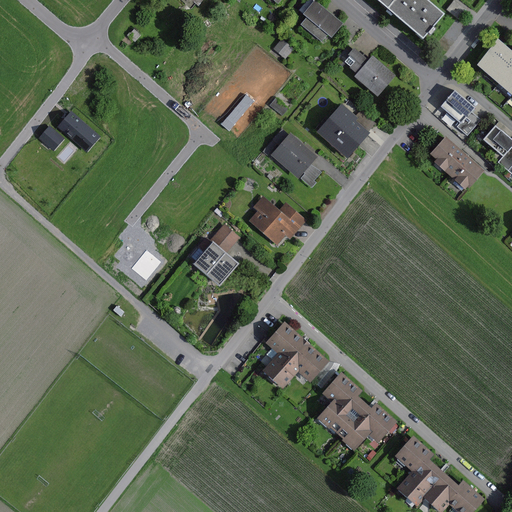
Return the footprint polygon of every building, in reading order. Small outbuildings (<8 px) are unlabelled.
[(322,40),(328,32),(332,35),(343,22),(316,0),(308,0),(301,10),(308,16),(302,24),(322,40)] [(430,32),(432,34),(437,28),(435,26),(446,13),(431,0),(395,0),(390,7),(425,37),(430,32)] [(468,10),(456,0),(455,0),(449,9),(461,19),(468,10)] [(511,51),(497,38),(477,64),(511,94),(511,51)] [(295,48),(284,39),(276,48),(287,57),(295,48)] [(344,66),(347,62),(358,73),(356,75),(377,94),(395,75),(373,56),(369,61),(360,53),(354,48),(353,49),(350,45),(337,60),(344,66)] [(454,89),(441,105),(462,121),(459,125),(469,134),(481,119),(471,111),(475,106),(454,89)] [(277,99),(272,105),(284,114),(289,108),(277,99)] [(365,112),(358,120),(342,105),(319,131),(348,156),(377,123),(365,112)] [(511,139),(494,125),(483,138),(504,156),(499,161),(510,171),(511,168),(511,139)] [(270,154),(289,133),(284,128),(266,151),(270,154)] [(291,134),(273,154),(298,176),(316,156),(291,134)] [(439,159),(437,161),(445,169),(447,167),(459,177),(456,180),(465,188),(468,185),(470,186),(483,171),(446,138),(433,154),(439,159)] [(323,172),(313,164),(306,172),(307,173),(303,178),(314,187),(318,182),(316,180),(322,173),(323,172)] [(280,212),(269,202),(264,198),(256,206),(261,211),(253,220),(278,242),(286,232),(292,237),(301,227),(307,220),(287,203),(280,212)] [(226,278),(225,274),(235,263),(226,254),(235,244),(240,238),(226,225),(211,242),(208,239),(191,258),(219,282),(223,282),(226,278)] [(129,311),(122,305),(118,309),(125,315),(129,311)] [(286,322),(268,341),(281,352),(265,370),(283,386),(299,368),(311,379),(328,360),(286,322)] [(371,409),(355,395),(360,389),(343,374),(326,393),(335,401),(320,417),(355,448),(369,431),(379,439),(396,420),(376,403),(371,409)] [(416,438),(398,458),(414,472),(399,488),(417,504),(424,496),(442,511),(452,499),(467,511),(471,511),(484,498),(464,481),(459,488),(427,459),(433,453),(416,438)]
